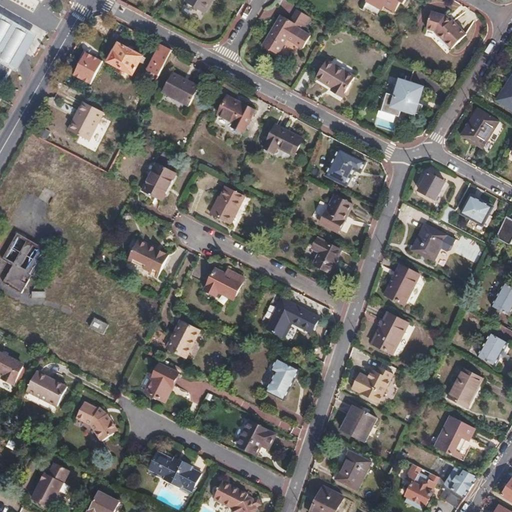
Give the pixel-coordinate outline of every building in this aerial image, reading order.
[(15,0),(35,8),(38,0),(15,0)] [(205,12),(211,0),(186,0),(186,1),(205,12)] [(366,0),(366,1),(379,9),(381,4),(395,12),(400,3),(404,5),(406,0),(366,0)] [(282,14),(264,44),(278,53),(288,38),(303,47),(311,35),(305,31),(314,18),(298,9),(292,19),(282,14)] [(432,10),(427,24),(435,27),(437,29),(441,33),(447,39),(453,46),(468,33),(453,17),(450,19),(446,15),(432,10)] [(0,60),(13,68),(17,70),(37,34),(0,12),(0,60)] [(118,44),(109,63),(133,75),(142,57),(118,44)] [(171,52),(161,46),(152,63),(162,68),(171,52)] [(0,90),(13,68),(0,60),(0,90)] [(326,61),(315,79),(332,89),(331,92),(341,98),(354,77),(326,61)] [(173,74),(163,92),(190,107),(200,89),(173,74)] [(511,77),(496,102),(511,111),(511,77)] [(399,115),(401,109),(403,105),(407,107),(406,110),(415,114),(417,114),(418,114),(419,114),(421,112),(423,105),(419,103),(424,86),(401,78),(395,95),(387,93),(381,110),(399,115)] [(228,98),(219,116),(234,124),(232,128),(243,133),(254,112),(228,98)] [(83,104),(69,131),(89,142),(104,114),(83,104)] [(477,109),(460,137),(482,150),(499,123),(477,109)] [(275,126),(264,149),(274,155),(277,149),(294,157),(302,141),(275,126)] [(339,149),(325,177),(345,187),(354,172),(358,174),(365,162),(339,149)] [(157,163),(142,191),(161,200),(176,173),(157,163)] [(428,174),(419,192),(435,200),(445,183),(428,174)] [(43,186),(36,196),(48,203),(54,192),(43,186)] [(225,187),(213,211),(232,221),(239,207),(241,207),(246,197),(225,187)] [(333,196),(319,223),(337,233),(351,206),(333,196)] [(470,197),(461,214),(482,226),(491,208),(470,197)] [(445,207),(438,219),(446,224),(453,211),(445,207)] [(495,238),(509,246),(511,240),(511,221),(505,217),(495,238)] [(424,227),(410,252),(432,264),(446,239),(424,227)] [(30,277),(34,279),(49,253),(16,233),(1,260),(11,266),(1,283),(20,294),(30,277)] [(495,238),(493,243),(506,250),(509,246),(495,238)] [(140,240),(129,260),(151,271),(150,273),(157,277),(169,255),(140,240)] [(318,240),(313,248),(321,252),(315,264),(329,272),(340,252),(318,240)] [(399,267),(383,296),(403,306),(418,278),(399,267)] [(232,279),(226,275),(216,270),(205,291),(216,297),(218,292),(233,300),(244,279),(235,274),(232,279)] [(228,270),(226,275),(232,279),(235,274),(228,270)] [(511,289),(503,284),(490,307),(508,318),(511,311),(511,289)] [(283,300),(268,330),(283,338),(290,324),(311,335),(319,319),(283,300)] [(388,313),(371,345),(391,355),(407,324),(388,313)] [(94,318),(89,328),(102,334),(107,325),(94,318)] [(180,322),(166,349),(185,359),(199,332),(180,322)] [(489,333),(475,356),(494,367),(507,344),(489,333)] [(0,374),(2,376),(0,379),(13,385),(24,365),(0,352),(0,374)] [(303,355),(299,363),(310,368),(314,361),(303,355)] [(275,376),(266,393),(283,402),(298,372),(277,360),(270,373),(275,376)] [(361,393),(360,394),(379,403),(388,408),(397,390),(392,388),(398,377),(393,374),(396,369),(383,362),(377,372),(372,370),(369,378),(358,373),(351,388),(361,393)] [(158,369),(145,394),(164,404),(177,379),(158,369)] [(463,369),(448,398),(467,408),(482,379),(463,369)] [(48,381),(48,378),(36,371),(26,391),(56,407),(65,390),(48,381)] [(66,387),(48,378),(48,381),(65,390),(66,387)] [(83,403),(74,419),(91,427),(99,442),(116,431),(106,413),(98,407),(96,410),(83,403)] [(352,407),(340,430),(364,441),(376,418),(352,407)] [(450,416),(434,447),(458,460),(474,429),(450,416)] [(249,423),(236,447),(256,457),(261,448),(267,451),(274,436),(249,423)] [(348,452),(334,480),(356,492),(370,463),(348,452)] [(179,464),(174,461),(157,453),(148,469),(164,478),(163,481),(180,490),(184,482),(195,487),(201,475),(191,470),(192,466),(182,460),(179,464)] [(395,456),(391,466),(388,473),(395,476),(403,460),(395,456)] [(50,470),(46,468),(43,474),(40,472),(37,479),(40,481),(36,488),(35,490),(31,498),(31,499),(47,507),(49,504),(51,505),(69,470),(53,463),(50,470)] [(445,489),(464,499),(467,493),(477,479),(460,470),(451,465),(441,484),(444,487),(445,489)] [(422,471),(415,467),(407,483),(411,485),(405,496),(408,497),(405,502),(421,510),(424,506),(425,506),(431,495),(429,494),(435,483),(437,478),(430,475),(428,480),(420,476),(422,471)] [(249,493),(222,479),(213,497),(231,506),(234,511),(257,511),(258,511),(255,510),(257,506),(252,497),(248,495),(249,493)] [(511,480),(501,497),(511,503),(511,480)] [(184,482),(180,490),(191,495),(195,487),(184,482)] [(322,488),(310,511),(334,511),(342,499),(322,488)] [(456,510),(464,499),(445,489),(444,491),(439,500),(456,510)] [(87,511),(113,511),(115,509),(119,502),(98,491),(87,511)]
